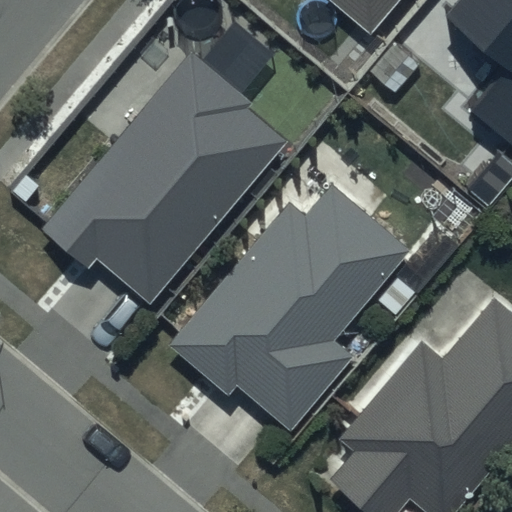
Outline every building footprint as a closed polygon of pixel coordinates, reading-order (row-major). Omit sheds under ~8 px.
[(329,0),(369,34),(398,0),(329,0)] [(511,0),(466,0),(456,13),(507,55),(468,102),(510,137),(511,134),(511,0)] [(293,136),(190,50),(41,228),(88,267),(96,258),(152,304),(293,136)] [(413,249),(331,183),(305,214),(289,201),(171,346),(228,393),(235,384),(291,429),(352,354),(338,341),(413,249)] [(458,511),(511,446),(511,308),(492,293),(441,354),(422,339),(340,439),(356,452),(332,480),(371,511),(396,511),(408,498),(425,511),(458,511)]
